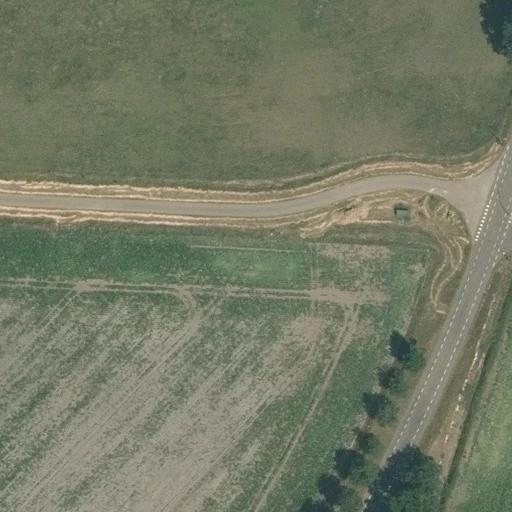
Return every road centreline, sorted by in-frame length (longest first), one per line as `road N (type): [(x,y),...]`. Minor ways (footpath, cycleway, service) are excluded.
road 1 (unclassified): [(498,210),(409,183),(357,187),(261,212),(0,199)]
road 2 (tertiary): [(373,511),(443,370),(498,210)]
